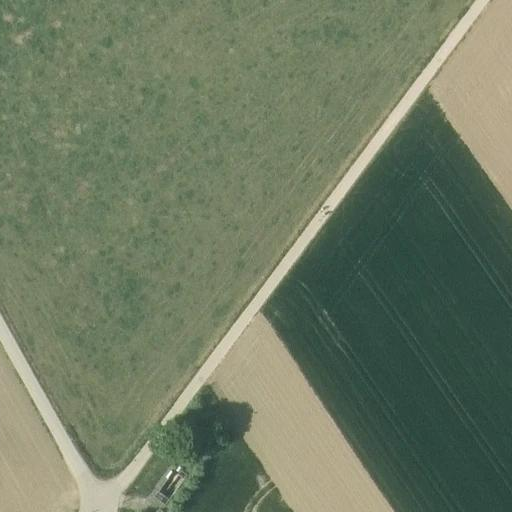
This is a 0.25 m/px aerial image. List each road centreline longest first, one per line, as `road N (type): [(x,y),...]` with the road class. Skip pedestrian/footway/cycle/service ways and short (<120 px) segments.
road 1 (track): [(102,511),(483,0)]
road 2 (track): [(0,325),(103,510)]
